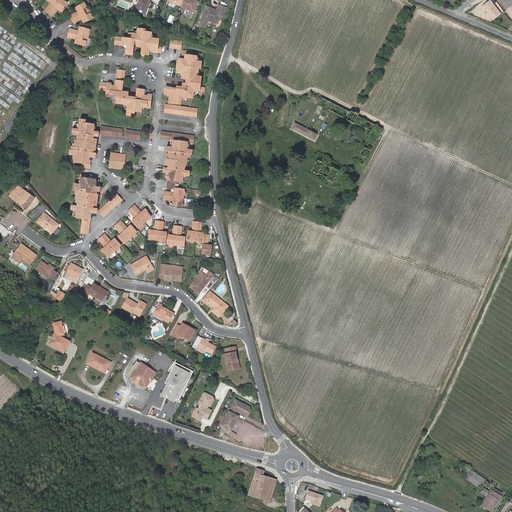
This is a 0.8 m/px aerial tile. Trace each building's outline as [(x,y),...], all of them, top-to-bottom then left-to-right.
[(48,13),(59,0),(48,0),(48,1),(51,3),(52,4),(51,6),(50,5),(45,11),(48,13)] [(61,0),(59,0),(48,13),(52,16),(56,10),(55,10),(57,8),(58,9),(61,11),(67,4),(61,0)] [(135,5),(133,11),(144,15),(150,1),(147,0),(138,0),(136,6),(135,5)] [(167,0),(167,1),(180,6),(179,8),(193,13),(197,2),(190,0),(167,0)] [(501,14),(490,0),(489,0),(481,6),(493,20),(501,14)] [(511,0),(500,0),(507,9),(511,5),(511,0)] [(72,20),(88,11),(84,3),(76,8),(78,12),(79,13),(77,14),(76,13),(70,16),(72,20)] [(207,21),(212,23),(216,25),(218,20),(218,19),(218,18),(220,13),(222,14),(225,8),(218,5),(215,11),(212,9),(212,10),(209,9),(210,8),(205,7),(199,24),(205,26),(207,21)] [(88,11),(72,20),(74,23),(80,20),(79,19),(81,18),(82,19),(84,22),(92,18),(88,11)] [(69,33),(87,38),(89,30),(80,27),(79,31),(79,33),(77,32),(77,31),(70,29),(69,33)] [(137,42),(137,44),(137,47),(140,47),(140,45),(142,45),(141,54),(148,55),(149,51),(161,53),(162,45),(158,45),(159,39),(151,38),(151,33),(145,32),(145,30),(138,29),(137,34),(129,33),(128,38),(116,37),(115,45),(125,46),(124,54),(132,55),(133,44),(133,42),(137,42)] [(68,37),(74,39),(75,38),(77,38),(77,39),(76,43),(85,46),(87,38),(69,33),(68,37)] [(181,41),(171,40),(170,48),(180,49),(181,41)] [(196,77),(196,73),(197,68),(199,69),(200,69),(201,62),(196,61),(197,57),(189,55),(189,52),(182,51),(181,59),(179,59),(177,73),(183,74),(182,79),(185,79),(187,79),(186,84),(184,84),(183,84),(182,87),(182,90),(177,89),(165,87),(164,94),(170,95),(169,103),(180,105),(181,97),(193,98),(194,90),(204,92),(204,88),(200,88),(201,77),(196,77)] [(136,98),(134,98),(130,97),(128,97),(128,92),(123,92),(122,92),(125,71),(117,70),(115,85),(101,83),(100,90),(107,91),(106,97),(114,98),(113,103),(128,105),(127,115),(130,116),(131,113),(131,111),(132,111),(135,112),(141,112),(142,107),(150,108),(151,96),(151,95),(144,94),(144,90),(137,89),(137,94),(136,98)] [(164,112),(196,117),(197,109),(165,105),(164,112)] [(96,154),(94,154),(92,154),(93,150),(95,151),(97,140),(93,139),(93,136),(98,137),(98,134),(99,133),(93,132),(94,125),(85,124),(85,120),(80,120),(79,130),(73,129),(72,133),(78,134),(77,141),(77,144),(75,144),(74,148),(72,147),(72,151),(70,150),(70,155),(75,156),(74,162),(83,164),(82,167),(90,168),(92,157),(95,158),(96,154)] [(318,135),(295,124),(292,130),(315,141),(318,135)] [(100,134),(102,135),(122,137),(123,129),(102,127),(100,134)] [(129,138),(140,140),(141,132),(126,130),(125,138),(129,138)] [(166,151),(167,151),(169,152),(168,155),(167,154),(166,158),(165,165),(169,166),(169,169),(164,169),(163,172),(169,173),(167,187),(174,188),(175,181),(182,182),(183,175),(188,176),(189,172),(184,171),(184,164),(185,162),(187,162),(187,158),(190,158),(190,154),(192,155),(192,150),(187,150),(188,143),(193,143),(194,136),(162,132),(161,139),(172,141),(170,148),(167,147),(166,151)] [(109,168),(124,170),(126,155),(112,153),(109,168)] [(91,179),(88,179),(86,179),(87,176),(82,175),(80,185),(75,184),(74,188),(76,189),(75,192),(77,193),(77,197),(78,197),(79,197),(78,200),(78,207),(72,206),(71,210),(77,211),(76,218),(83,219),(81,233),(88,234),(91,214),(91,213),(96,214),(97,209),(93,209),(92,209),(93,205),(95,206),(95,202),(96,199),(97,199),(98,195),(96,195),(97,191),(100,192),(101,184),(95,183),(96,180),(91,179)] [(25,204),(24,206),(27,209),(35,198),(26,192),(25,193),(21,190),(22,189),(18,187),(16,190),(17,191),(12,198),(19,203),(20,201),(25,204)] [(164,192),(164,196),(183,198),(184,190),(175,189),(174,193),(174,194),(172,194),(172,193),(166,192),(165,192),(164,192)] [(117,195),(99,211),(104,217),(122,201),(117,195)] [(183,198),(164,196),(163,200),(165,200),(171,201),(171,200),(173,200),(173,201),(172,205),(182,207),(183,198)] [(43,204),(39,207),(43,212),(47,209),(43,204)] [(135,206),(131,209),(144,223),(151,217),(145,210),(141,213),(141,214),(139,213),(140,212),(135,206)] [(131,209),(129,211),(134,217),(135,216),(136,218),(135,219),(132,221),(138,228),(144,223),(131,209)] [(44,213),(37,222),(45,228),(44,229),(51,235),(53,233),(56,235),(60,230),(57,228),(59,225),(44,213)] [(121,221),(118,224),(131,238),(137,232),(131,226),(128,229),(127,229),(125,227),(126,227),(121,221)] [(157,222),(155,221),(154,228),(155,229),(155,231),(154,231),(150,231),(148,240),(157,241),(159,222),(157,222)] [(159,222),(157,241),(165,242),(167,233),(162,232),(161,232),(161,230),(162,230),(163,222),(159,222)] [(193,222),(193,229),(192,229),(194,230),(193,232),(192,232),(188,231),(187,240),(195,242),(197,223),(197,222),(194,222),(193,222)] [(197,223),(195,242),(203,243),(204,235),(205,234),(200,233),(199,233),(200,231),(201,231),(201,226),(201,223),(197,223)] [(118,224),(115,226),(120,232),(121,231),(122,233),(121,234),(118,237),(124,244),(131,238),(118,224)] [(178,227),(175,226),(174,226),(173,233),(174,233),(174,236),(173,236),(168,235),(167,244),(175,246),(178,227)] [(178,227),(175,246),(184,247),(185,237),(181,237),(180,237),(180,234),(181,234),(182,227),(179,227),(178,227)] [(104,235),(102,237),(114,251),(121,246),(115,239),(111,242),(110,242),(109,241),(110,240),(105,234),(104,235)] [(208,236),(204,235),(203,243),(202,254),(211,255),(212,246),(207,245),(206,245),(207,243),(208,243),(208,236)] [(99,240),(99,241),(104,245),(106,246),(105,247),(102,250),(108,257),(114,251),(102,237),(99,240)] [(29,265),(36,256),(24,247),(25,247),(22,244),(12,257),(19,263),(22,259),(29,265)] [(24,247),(36,256),(36,255),(25,247),(24,247)] [(147,271),(153,268),(146,256),(131,265),(136,275),(146,269),(147,271)] [(54,271),(48,267),(41,261),(35,269),(48,278),(49,277),(52,280),(57,274),(54,271)] [(66,273),(78,280),(83,270),(71,263),(66,273)] [(164,278),(172,279),(181,281),(182,271),(166,268),(166,265),(161,265),(160,275),(165,276),(164,278)] [(198,276),(195,280),(190,287),(199,294),(211,278),(207,275),(202,271),(198,276)] [(78,280),(66,273),(64,276),(76,283),(78,280)] [(92,287),(88,285),(83,293),(87,295),(88,294),(102,302),(108,292),(100,288),(94,284),(92,287)] [(0,299),(0,300),(11,307),(15,300),(4,293),(0,299)] [(215,307),(214,308),(212,311),(219,317),(228,306),(213,294),(207,302),(212,307),(213,306),(215,307)] [(138,305),(127,299),(122,308),(132,313),(139,316),(146,305),(140,301),(138,305)] [(153,314),(161,319),(169,324),(174,314),(168,310),(164,308),(164,307),(159,304),(153,314)] [(161,319),(153,314),(151,318),(159,323),(161,319)] [(55,334),(48,346),(63,354),(70,342),(59,336),(63,334),(60,322),(53,324),(56,333),(55,333),(55,334)] [(178,334),(181,336),(190,340),(195,331),(182,324),(181,327),(177,325),(172,336),(176,338),(178,334)] [(199,344),(195,342),(192,348),(203,353),(204,351),(212,355),(216,347),(208,343),(210,340),(206,338),(205,340),(202,338),(199,344)] [(237,366),(235,352),(236,352),(235,347),(223,349),(227,371),(234,370),(233,367),(237,366)] [(106,366),(108,367),(110,363),(92,353),(87,364),(103,372),(106,366)] [(141,374),(146,366),(140,363),(135,370),(141,374)] [(193,372),(175,363),(170,373),(164,383),(168,385),(163,393),(175,399),(178,401),(193,372)] [(138,382),(138,383),(145,388),(150,381),(151,382),(153,378),(152,378),(155,373),(146,366),(141,374),(135,370),(135,371),(130,378),(135,381),(135,380),(138,382)] [(175,399),(163,393),(162,396),(168,400),(174,403),(175,399)] [(203,418),(205,419),(208,413),(208,410),(206,409),(208,405),(210,407),(213,401),(213,398),(206,394),(204,394),(199,403),(200,405),(202,406),(200,410),(198,409),(196,409),(192,417),(200,422),(203,418)] [(230,413),(236,416),(238,413),(240,415),(241,414),(243,415),(243,416),(247,418),(250,412),(249,409),(235,401),(231,410),(230,413)] [(230,432),(238,418),(236,416),(230,413),(229,413),(221,428),(230,432)] [(264,471),(257,469),(249,494),(269,501),(276,480),(263,476),(264,471)] [(476,473),(474,476),(472,479),(479,483),(480,481),(484,484),(487,480),(476,473)] [(486,496),(489,490),(485,487),(481,493),(486,496)] [(494,488),(492,491),(500,496),(502,493),(494,488)] [(319,506),(323,495),(307,490),(305,498),(312,501),(311,503),(319,506)] [(500,496),(492,491),(491,491),(483,506),(492,511),(501,497),(500,496)]
